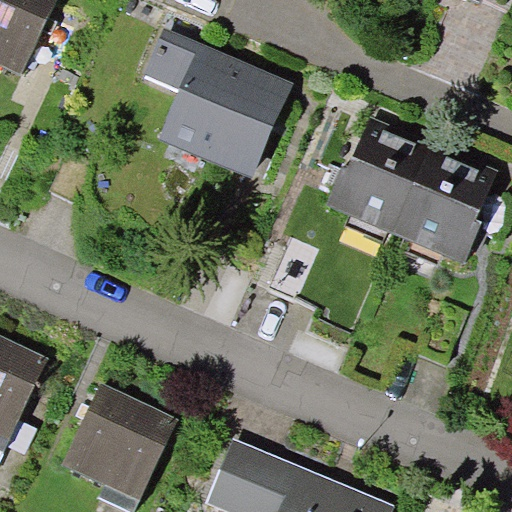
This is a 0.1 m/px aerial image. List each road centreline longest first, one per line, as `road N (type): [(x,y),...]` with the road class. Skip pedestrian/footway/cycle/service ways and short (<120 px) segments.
road 1 (residential): [(0,239),(511,462)]
road 2 (residential): [(511,117),(310,35)]
